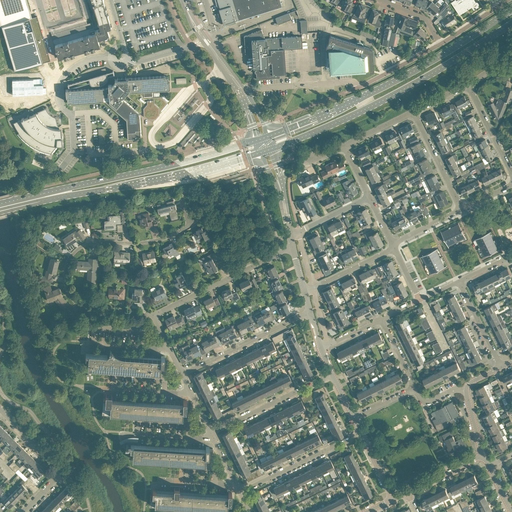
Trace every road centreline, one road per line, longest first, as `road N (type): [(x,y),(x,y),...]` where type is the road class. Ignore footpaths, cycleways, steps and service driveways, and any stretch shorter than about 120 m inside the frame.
road 1 (secondary): [(511,10),(385,86),(268,134)]
road 2 (secondary): [(272,147),(400,91),(511,23)]
road 3 (residential): [(188,223),(148,243),(82,243),(61,268),(61,291),(79,311),(152,316)]
road 4 (secondary): [(54,194),(170,178),(261,151)]
road 5 (unclassified): [(242,92),(350,81),(357,87),(439,44)]
road 6 (secondary): [(256,138),(54,194)]
road 7 (residential): [(152,316),(293,247)]
road 8 (residential): [(180,374),(311,311)]
road 9 (residential): [(26,511),(58,466),(0,409)]
road 10 (residential): [(237,492),(359,433)]
road 11 (residential): [(209,433),(330,375)]
